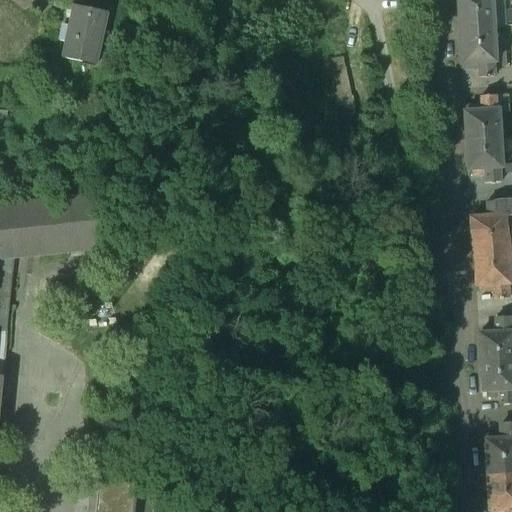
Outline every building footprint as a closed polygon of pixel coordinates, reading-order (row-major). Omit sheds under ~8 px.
[(458,0),(460,28),(493,26),(491,0),(458,0)] [(72,3),(60,57),(98,66),(111,13),(72,3)] [(493,26),(460,28),(462,64),(467,64),(467,70),(478,69),(479,76),(495,75),(495,68),(494,62),(495,62),(495,55),(493,26)] [(328,54),(331,105),(352,104),(349,53),(328,54)] [(505,54),(495,55),(495,62),(494,62),(495,68),(505,68),(505,54)] [(496,95),(496,109),(498,109),(509,108),(508,94),(496,95)] [(496,95),(480,96),(481,104),(470,104),(470,110),(465,111),(466,140),(500,138),(498,109),(496,109),(496,95)] [(500,138),(466,140),(468,169),(474,169),(474,174),(485,173),(485,181),(501,180),(501,167),(502,167),(500,138)] [(99,196),(0,206),(0,260),(12,259),(24,258),(104,249),(99,196)] [(511,199),(502,200),(503,210),(511,209),(511,199)] [(502,200),(487,201),(487,210),(476,211),(476,216),(471,216),(473,253),(506,251),(505,227),(504,218),(504,215),(503,215),(503,210),(502,200)] [(511,209),(503,210),(503,215),(504,215),(504,218),(511,217),(511,209)] [(506,251),(473,253),(475,289),(480,288),(480,293),(491,293),(492,301),(508,300),(508,291),(507,287),(508,287),(508,284),(507,275),(506,251)] [(0,260),(0,380),(12,259),(0,260)] [(509,320),(493,321),(494,329),(483,329),(483,336),(478,336),(479,364),(511,362),(511,338),(511,337),(511,334),(510,334),(509,329),(509,320)] [(511,362),(479,364),(481,394),(487,393),(487,399),(498,398),(498,406),(511,405),(511,362)] [(511,425),(500,426),(500,434),(489,434),(489,441),(484,441),(486,477),(511,475),(511,425)] [(511,511),(511,475),(486,477),(487,511),(489,511),(493,511),(511,511)] [(133,480),(98,476),(97,487),(132,491),(133,480)] [(129,511),(132,491),(97,487),(94,511),(129,511)]
